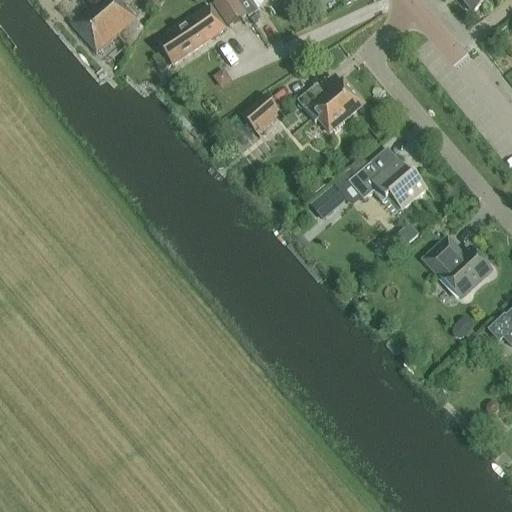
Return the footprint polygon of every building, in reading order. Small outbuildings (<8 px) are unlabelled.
[(118,0),(98,0),(70,25),(96,54),(136,20),(118,0)] [(143,0),(142,1),(149,10),(160,3),(158,0),(143,0)] [(233,0),(222,0),(214,6),(229,29),(246,17),(233,0)] [(248,0),(233,0),(246,17),(247,19),(256,12),(248,0)] [(460,0),(472,14),(489,0),(460,0)] [(172,68),(206,44),(226,31),(210,8),(156,44),(172,68)] [(251,21),(255,27),(257,25),(259,20),(257,17),(251,21)] [(343,124),(363,106),(343,82),(325,97),(317,87),(297,103),(315,124),(319,121),(330,134),(333,132),(335,134),(344,126),(343,124)] [(282,118),(266,97),(240,117),(253,134),(258,130),(261,134),(282,118)] [(362,158),(332,184),(351,207),(361,199),(362,201),(372,192),(381,203),(388,197),(401,212),(427,191),(415,176),(412,178),(398,162),(397,162),(386,149),(370,163),(368,165),(362,158)] [(322,221),(344,203),(332,187),(309,206),(322,221)] [(461,300),(491,273),(471,251),(463,258),(448,241),(425,263),(440,279),(441,279),(461,300)] [(511,312),(505,318),(504,317),(489,332),(499,343),(503,338),(511,348),(511,312)] [(458,338),(461,338),(464,336),(469,331),(471,328),(470,325),(468,322),(466,321),(463,321),(460,323),(454,329),(453,331),(454,334),(455,337),(458,338)] [(489,416),(494,416),(499,412),(499,407),(496,403),(491,403),(486,407),(486,412),(489,416)]
